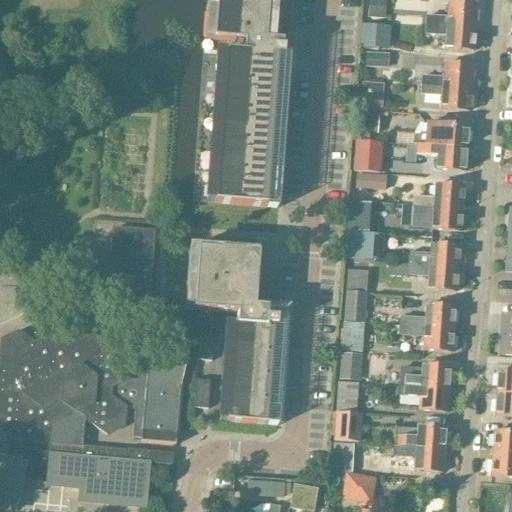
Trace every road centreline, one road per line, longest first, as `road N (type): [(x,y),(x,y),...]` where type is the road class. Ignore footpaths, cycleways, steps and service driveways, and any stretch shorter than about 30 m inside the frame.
road 1 (residential): [(327,0),(293,458),(203,455),(189,511)]
road 2 (residential): [(463,511),(495,0)]
